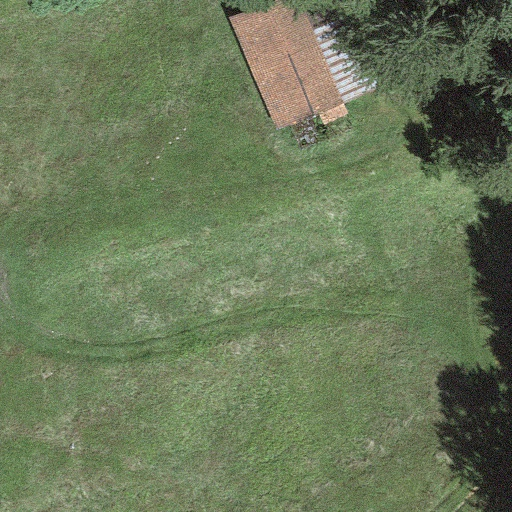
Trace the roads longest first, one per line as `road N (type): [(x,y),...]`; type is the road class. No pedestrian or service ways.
road 1 (track): [(360,511),(440,403),(401,196),(148,308),(0,297)]
road 2 (track): [(0,212),(132,164),(138,0)]
